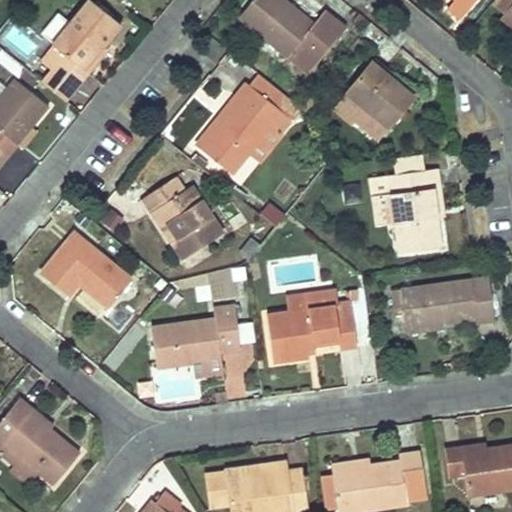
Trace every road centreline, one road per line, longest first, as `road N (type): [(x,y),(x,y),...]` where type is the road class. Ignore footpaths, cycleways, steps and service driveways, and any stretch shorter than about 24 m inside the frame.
road 1 (residential): [(144,442),(511,388)]
road 2 (residential): [(0,234),(191,0)]
road 3 (residential): [(144,442),(0,323)]
road 4 (residential): [(383,0),(473,70),(511,126)]
